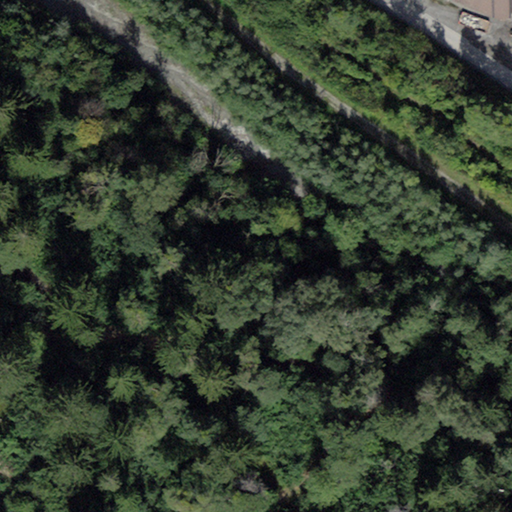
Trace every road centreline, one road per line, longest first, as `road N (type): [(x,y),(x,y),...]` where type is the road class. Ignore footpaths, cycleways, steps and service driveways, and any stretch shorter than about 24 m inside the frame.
road 1 (track): [(218,0),(408,154),(511,220)]
road 2 (unclassified): [(379,0),(511,87)]
